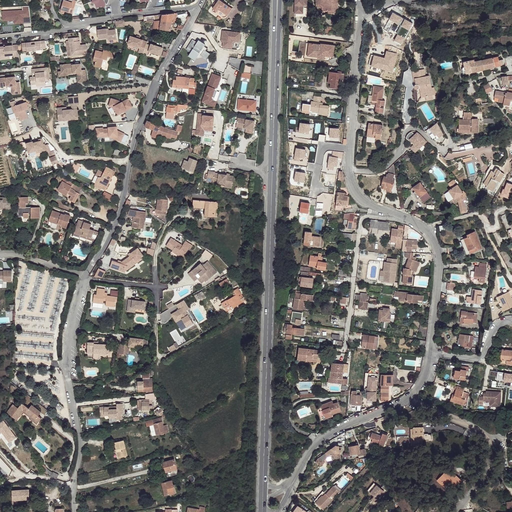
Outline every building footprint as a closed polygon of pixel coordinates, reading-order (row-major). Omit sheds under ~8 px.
[(72,14),(76,1),(71,0),(70,2),(68,2),(64,0),(61,10),(65,11),(72,14)] [(92,0),(91,3),(95,4),(96,8),(101,6),(104,8),(105,4),(107,0),(92,0)] [(220,0),(218,0),(216,3),(215,5),(213,8),(217,11),(218,9),(227,15),(232,8),(220,0)] [(307,6),(307,0),(294,0),(295,13),(303,14),(303,5),(307,6)] [(315,0),(316,6),(322,6),(322,11),(328,10),(328,13),(338,12),(337,3),(340,3),(339,0),(315,0)] [(31,17),(31,6),(24,7),(24,11),(4,12),(5,21),(16,20),(16,24),(25,23),(24,17),(31,17)] [(452,14),(453,24),(468,23),(467,12),(452,14)] [(173,14),(163,15),(162,21),(155,21),(154,28),(171,31),(172,22),(173,18),(173,14)] [(511,18),(500,20),(501,29),(511,27),(511,18)] [(106,29),(97,30),(98,39),(107,38),(107,40),(116,39),(115,30),(108,31),(107,31),(106,29)] [(232,48),(233,41),(239,42),(240,32),(222,30),(221,40),(223,40),(223,42),(222,47),(232,48)] [(136,38),(130,36),(128,44),(138,48),(144,50),(146,44),(147,42),(139,39),(136,38)] [(69,42),(66,42),(68,56),(87,54),(86,45),(82,45),(82,48),(80,48),(80,45),(79,37),(68,38),(69,42)] [(210,53),(206,50),(207,48),(204,46),(205,44),(203,42),(202,44),(199,42),(200,41),(199,40),(197,43),(196,42),(196,41),(192,39),(186,49),(190,51),(191,51),(189,56),(196,60),(197,57),(202,56),(206,59),(210,53)] [(26,43),(22,43),(22,51),(27,51),(27,52),(41,50),(41,49),(45,49),(45,41),(30,43),(30,45),(26,46),(26,43)] [(309,43),(307,56),(318,57),(317,58),(324,59),(325,56),(325,54),(328,54),(327,56),(333,57),(335,45),(321,44),(309,43)] [(150,46),(146,44),(144,50),(143,53),(147,54),(148,52),(160,56),(163,48),(151,44),(150,46)] [(19,56),(18,45),(6,46),(5,46),(5,47),(4,47),(3,46),(0,46),(0,56),(13,55),(13,56),(19,56)] [(115,52),(101,49),(101,51),(97,51),(96,50),(93,61),(96,62),(95,67),(100,68),(102,59),(107,60),(108,56),(114,58),(115,52)] [(498,56),(481,60),(484,69),(500,66),(500,65),(499,60),(498,56)] [(481,60),(475,61),(474,59),(469,60),(472,72),(484,69),(481,60)] [(462,69),(463,74),(466,73),(472,72),(469,60),(463,62),(465,68),(462,69)] [(72,64),(60,65),(61,71),(61,73),(68,73),(68,74),(77,73),(78,82),(87,82),(85,70),(81,70),(81,64),(72,65),(72,64)] [(48,68),(32,69),(32,73),(36,73),(36,77),(33,77),(30,77),(31,85),(37,84),(37,82),(46,81),(49,81),(48,68)] [(424,69),(412,71),(415,85),(414,86),(414,88),(415,89),(417,89),(420,89),(421,97),(438,94),(437,87),(431,88),(429,76),(425,77),(424,69)] [(344,78),(344,73),(332,72),(330,83),(330,88),(341,89),(342,79),(342,78),(344,78)] [(217,87),(219,83),(221,77),(212,74),(202,102),(211,105),(212,100),(210,96),(210,95),(212,89),(213,87),(217,87)] [(186,77),(184,76),(176,76),(176,80),(174,80),(172,86),(176,87),(183,87),(183,82),(185,83),(186,77)] [(15,77),(0,78),(0,86),(3,86),(3,84),(7,83),(7,87),(12,86),(12,90),(16,90),(17,94),(21,94),(20,82),(16,83),(15,77)] [(195,78),(186,77),(185,83),(183,82),(183,87),(195,89),(196,82),(194,82),(195,78)] [(488,83),(487,84),(487,85),(483,86),(487,93),(488,92),(492,90),(488,83)] [(384,87),(374,86),(372,101),(377,102),(375,111),(383,113),(385,100),(382,100),(384,87)] [(507,93),(495,91),(494,97),(504,99),(503,103),(503,104),(509,105),(510,100),(511,100),(511,97),(511,92),(507,92),(507,93)] [(79,104),(78,96),(69,97),(70,105),(71,104),(77,104),(79,104)] [(311,104),(303,103),(302,112),(309,113),(310,110),(319,112),(318,114),(328,115),(329,106),(323,105),(320,105),(320,103),(321,97),(314,96),(313,100),(317,100),(317,102),(311,101),(311,104)] [(132,107),(128,99),(122,102),(111,98),(109,105),(114,106),(118,114),(124,112),(123,110),(126,109),(126,110),(132,107)] [(255,113),(256,100),(238,99),(237,110),(253,111),(253,113),(255,113)] [(26,102),(12,107),(14,113),(15,113),(18,112),(19,116),(20,121),(27,118),(25,112),(24,112),(23,110),(25,109),(29,108),(26,102)] [(167,106),(166,112),(167,112),(166,118),(174,119),(175,113),(175,111),(180,112),(180,108),(186,109),(186,108),(187,108),(188,105),(177,104),(177,105),(173,105),(168,105),(167,106)] [(78,117),(77,109),(72,109),(67,110),(65,110),(64,107),(57,108),(58,121),(64,121),(64,118),(78,117)] [(472,119),(472,112),(464,112),(464,117),(467,117),(467,120),(464,119),(459,119),(459,129),(457,129),(457,132),(478,132),(478,119),(472,119)] [(212,131),(213,118),(203,117),(203,116),(203,113),(198,113),(197,129),(204,130),(212,131)] [(254,121),(237,118),(236,125),(246,127),(246,129),(245,132),(252,133),(254,121)] [(160,126),(148,121),(145,127),(153,130),(152,133),(157,134),(170,139),(171,137),(176,138),(178,132),(160,126)] [(367,134),(375,135),(375,138),(381,139),(383,125),(368,123),(367,134)] [(443,135),(437,123),(429,129),(435,136),(436,134),(439,138),(443,135)] [(125,134),(118,131),(116,131),(116,127),(109,127),(109,129),(104,129),(104,128),(97,128),(97,136),(104,136),(104,137),(111,137),(114,136),(114,138),(121,142),(125,134)] [(415,151),(427,141),(420,135),(418,132),(415,135),(412,132),(410,132),(409,133),(408,134),(406,136),(405,138),(413,143),(415,144),(412,146),(413,149),(415,151)] [(33,141),(26,143),(31,160),(35,159),(35,158),(36,158),(36,156),(37,155),(38,155),(39,156),(41,156),(40,152),(46,150),(46,149),(47,149),(51,158),(50,158),(53,165),(58,162),(53,151),(51,152),(47,144),(45,145),(44,144),(43,144),(42,138),(38,139),(38,141),(33,142),(33,141)] [(197,160),(189,157),(188,161),(184,160),(182,167),(185,168),(185,169),(193,172),(197,160)] [(40,175),(35,159),(31,160),(36,176),(40,175)] [(389,169),(386,171),(395,173),(393,164),(389,169)] [(107,166),(104,172),(98,169),(96,174),(98,176),(94,185),(102,188),(102,187),(106,189),(115,170),(107,166)] [(494,190),(504,174),(500,171),(496,168),(494,172),(491,171),(489,174),(492,176),(487,186),(486,187),(489,189),(489,187),(494,190)] [(208,171),(207,180),(207,181),(213,183),(214,181),(217,182),(217,183),(232,186),(234,176),(215,173),(215,172),(208,171)] [(386,177),(384,177),(381,187),(385,189),(386,187),(387,187),(387,189),(386,191),(392,192),(392,194),(397,193),(396,186),(393,185),(394,179),(393,179),(394,175),(388,173),(388,175),(386,174),(386,177)] [(492,176),(489,174),(484,184),(487,186),(492,176)] [(81,188),(58,175),(56,178),(62,182),(57,190),(63,193),(67,192),(72,195),(70,199),(75,202),(80,193),(79,193),(81,188)] [(454,180),(449,183),(452,188),(457,185),(454,180)] [(420,182),(412,188),(415,191),(419,197),(421,196),(422,198),(425,195),(427,199),(431,197),(421,184),(420,182)] [(458,201),(461,212),(466,211),(463,201),(465,200),(465,194),(463,191),(462,192),(457,185),(452,188),(449,190),(454,199),(455,198),(457,201),(458,201)] [(112,195),(104,191),(101,197),(109,201),(112,195)] [(346,205),(347,196),(347,195),(346,194),(345,193),(338,192),(337,192),(336,193),(336,194),(337,195),(336,208),(336,209),(341,210),(342,209),(342,204),(346,205)] [(0,196),(0,208),(0,209),(3,209),(3,208),(6,208),(10,208),(10,201),(7,201),(7,197),(0,197),(0,196)] [(28,197),(19,197),(19,214),(24,214),(24,218),(29,218),(29,213),(31,213),(31,218),(40,218),(40,207),(26,207),(26,203),(28,203),(28,197)] [(156,213),(166,214),(168,200),(158,198),(156,213)] [(217,208),(218,202),(193,200),(192,207),(205,208),(205,207),(208,207),(208,216),(214,217),(215,208),(217,208)] [(132,227),(143,229),(146,212),(129,209),(128,215),(134,216),(135,217),(134,222),(133,222),(132,227)] [(65,214),(52,210),(49,220),(53,222),(58,223),(62,224),(61,225),(67,227),(71,215),(65,214)] [(355,213),(349,213),(347,228),(352,229),(352,227),(355,228),(356,227),(357,219),(354,219),(355,213)] [(389,231),(390,223),(371,221),(370,230),(375,231),(375,232),(377,233),(378,229),(389,231)] [(91,224),(84,222),(83,223),(82,226),(77,224),(74,232),(83,234),(84,232),(88,233),(87,236),(92,238),(94,230),(90,229),(91,224)] [(392,229),(391,241),(396,242),(402,243),(404,226),(398,226),(398,230),(392,229)] [(83,234),(74,232),(73,235),(79,237),(79,236),(95,241),(98,231),(94,230),(92,238),(87,236),(88,233),(84,232),(83,234)] [(305,231),(304,245),(310,246),(310,245),(320,246),(321,237),(311,235),(312,232),(305,231)] [(482,248),(475,231),(470,233),(471,236),(468,237),(464,238),(464,239),(468,250),(475,248),(476,251),(482,248)] [(191,249),(193,245),(185,241),(183,245),(180,244),(180,245),(176,243),(177,242),(171,238),(166,246),(173,250),(172,251),(177,254),(179,252),(184,256),(189,248),(191,249)] [(468,250),(464,239),(461,240),(467,254),(476,251),(475,248),(468,250)] [(407,240),(403,240),(403,251),(411,252),(412,249),(416,249),(417,240),(412,240),(412,242),(407,241),(407,240)] [(139,251),(138,248),(131,253),(132,255),(122,261),(120,263),(117,262),(112,260),(111,265),(123,269),(122,271),(124,272),(125,270),(126,270),(127,266),(135,260),(136,260),(140,257),(143,255),(140,252),(139,251)] [(209,260),(212,255),(205,250),(202,255),(209,260)] [(511,260),(506,250),(501,252),(510,269),(511,267),(511,260)] [(406,252),(405,257),(409,258),(405,268),(403,268),(403,274),(404,274),(403,283),(412,284),(413,274),(414,271),(416,272),(418,266),(415,266),(417,261),(415,260),(416,257),(413,257),(413,253),(406,252)] [(310,255),(309,266),(317,267),(317,268),(326,270),(327,262),(322,261),(318,261),(318,256),(310,255)] [(135,260),(127,266),(126,270),(142,259),(140,257),(136,260),(135,260)] [(397,259),(387,258),(387,262),(384,262),(383,271),(385,271),(384,276),(384,281),(394,282),(397,259)] [(206,282),(217,272),(208,261),(203,265),(201,263),(192,270),(196,275),(198,273),(206,282)] [(487,264),(479,263),(479,267),(476,267),(474,277),(479,278),(479,282),(484,282),(487,264)] [(106,271),(99,268),(94,277),(102,278),(106,271)] [(12,281),(12,271),(4,270),(4,273),(2,273),(2,272),(0,271),(0,278),(3,279),(3,281),(6,281),(12,281)] [(196,275),(192,270),(188,273),(195,281),(198,278),(202,283),(205,281),(198,273),(196,275)] [(312,287),(314,278),(300,276),(300,280),(301,280),(300,285),(312,287)] [(227,279),(219,283),(222,287),(229,283),(227,279)] [(105,289),(97,288),(96,294),(94,294),(93,302),(103,304),(104,300),(106,300),(106,305),(114,306),(115,302),(117,302),(117,297),(107,295),(107,296),(104,295),(105,292),(105,289)] [(245,301),(238,288),(232,292),(234,296),(221,303),(226,312),(245,301)] [(482,291),(473,289),(472,297),(471,302),(480,304),(482,291)] [(202,291),(197,294),(201,299),(205,297),(202,291)] [(412,293),(395,291),(395,296),(400,296),(399,300),(422,303),(423,295),(412,294),(412,293)] [(503,311),(511,306),(511,299),(508,291),(498,296),(500,301),(501,300),(504,307),(501,308),(503,311)] [(295,292),(293,308),(302,309),(304,299),(307,300),(312,301),(313,295),(301,293),(296,292),(295,292)] [(135,300),(128,299),(127,307),(136,308),(144,309),(145,301),(139,301),(135,300)] [(184,300),(177,305),(180,309),(179,310),(180,311),(178,312),(178,311),(172,314),(174,319),(176,318),(178,321),(182,318),(187,327),(193,323),(186,311),(189,309),(184,300)] [(367,302),(366,302),(359,301),(359,308),(367,309),(367,302)] [(378,320),(390,322),(391,315),(389,315),(390,309),(384,308),(383,310),(380,310),(378,320)] [(461,311),(461,318),(463,318),(463,323),(468,324),(468,323),(476,324),(477,313),(467,312),(467,311),(461,311)] [(302,313),(293,312),(291,322),(295,323),(301,324),(302,313)] [(286,332),(286,333),(304,335),(305,329),(292,328),(292,325),(285,324),(284,331),(286,332)] [(460,334),(458,344),(461,344),(464,345),(464,347),(471,348),(473,336),(460,334)] [(363,335),(362,347),(373,349),(375,336),(363,335)] [(135,338),(129,337),(129,341),(128,346),(129,346),(132,346),(135,345),(136,345),(138,347),(142,348),(147,347),(147,341),(143,339),(138,338),(137,339),(135,339),(135,338)] [(88,342),(87,353),(93,353),(99,353),(107,353),(107,355),(110,355),(111,349),(107,349),(107,344),(98,344),(94,344),(94,342),(88,342)] [(299,347),(297,359),(317,362),(319,350),(299,347)] [(511,350),(502,349),(501,363),(509,364),(511,364),(511,350)] [(329,378),(328,382),(347,384),(348,379),(345,379),(342,378),(344,364),(332,362),(331,373),(330,373),(330,378),(329,378)] [(455,370),(454,378),(465,380),(466,371),(468,371),(469,367),(461,366),(461,369),(457,369),(457,370),(455,370)] [(378,374),(365,373),(364,391),(367,392),(367,400),(376,400),(376,398),(378,398),(378,394),(376,394),(376,392),(378,374)] [(143,391),(153,391),(153,382),(152,382),(152,381),(151,381),(151,378),(150,378),(150,374),(143,374),(143,381),(138,381),(138,388),(143,388),(143,391)] [(381,385),(380,401),(388,401),(388,386),(390,386),(391,386),(391,385),(391,374),(381,374),(380,385),(381,385)] [(464,389),(457,386),(457,387),(455,386),(454,389),(456,390),(454,395),(453,397),(452,397),(450,401),(463,405),(464,405),(464,402),(466,403),(467,400),(465,400),(466,398),(465,397),(467,393),(463,392),(464,389)] [(351,405),(361,405),(362,392),(354,391),(354,394),(351,394),(351,405)] [(493,404),(500,405),(501,392),(486,391),(486,394),(484,393),(484,397),(479,396),(479,403),(483,403),(484,401),(490,401),(493,402),(493,404)] [(142,410),(149,410),(149,408),(152,408),(152,405),(149,405),(149,399),(145,399),(145,401),(142,401),(142,410)] [(332,401),(320,405),(325,418),(332,416),(332,414),(341,411),(337,400),(333,402),(332,401)] [(13,404),(7,412),(17,420),(24,411),(31,417),(35,419),(34,420),(38,423),(41,418),(38,415),(41,412),(32,404),(29,408),(22,403),(18,408),(13,404)] [(110,407),(100,407),(100,413),(104,413),(104,415),(109,415),(109,417),(116,417),(117,419),(122,419),(122,414),(123,414),(123,403),(117,404),(117,406),(117,409),(110,409),(110,407)] [(145,421),(147,426),(150,426),(154,425),(156,435),(168,432),(167,425),(164,426),(161,417),(145,421)] [(16,437),(3,420),(0,422),(0,433),(2,432),(9,442),(16,437)] [(423,427),(413,427),(413,429),(411,429),(411,439),(414,439),(414,446),(422,445),(422,440),(432,440),(431,435),(428,435),(428,434),(424,434),(423,427)] [(352,429),(346,431),(345,438),(354,436),(352,429)] [(381,436),(372,433),(370,438),(373,439),(372,442),(383,446),(388,435),(383,433),(381,436)] [(127,456),(123,440),(114,442),(118,458),(127,456)] [(359,456),(366,454),(365,449),(361,450),(360,450),(358,444),(349,446),(351,455),(352,455),(356,454),(358,453),(359,456)] [(315,462),(321,466),(325,459),(327,458),(327,457),(331,456),(332,460),(341,457),(339,452),(339,450),(339,446),(336,445),(318,458),(315,462)] [(178,474),(174,459),(163,462),(167,477),(178,474)] [(50,476),(56,479),(59,475),(53,472),(53,473),(50,471),(47,469),(44,464),(42,466),(45,470),(50,476)] [(461,480),(452,471),(450,473),(446,470),(437,480),(447,490),(449,487),(453,490),(461,481),(461,480)] [(175,493),(172,480),(162,483),(162,485),(166,484),(169,494),(175,493)] [(374,482),(367,491),(370,493),(377,485),(374,482)] [(378,499),(385,491),(377,485),(370,493),(374,496),(378,499)] [(325,494),(316,503),(323,510),(332,500),(329,498),(331,496),(334,498),(340,492),(333,486),(326,494),(325,494)] [(29,499),(29,489),(12,490),(13,504),(18,504),(18,500),(29,499)]
